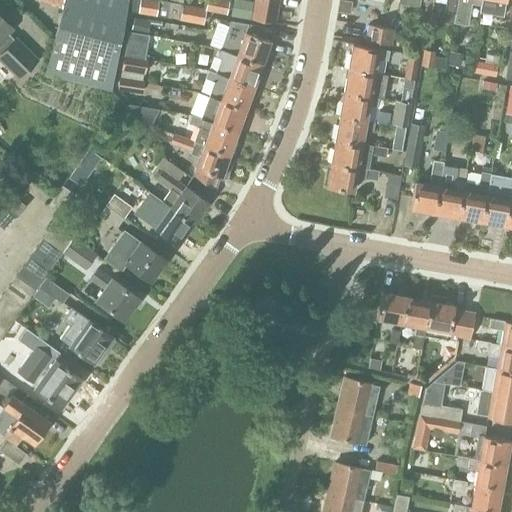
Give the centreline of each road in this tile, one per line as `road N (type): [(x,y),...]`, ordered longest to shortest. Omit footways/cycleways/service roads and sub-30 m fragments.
road 1 (residential): [(29,511),(247,223)]
road 2 (residential): [(281,511),(343,244)]
road 3 (residential): [(247,223),(296,113),(321,0)]
road 4 (residential): [(511,274),(343,244)]
